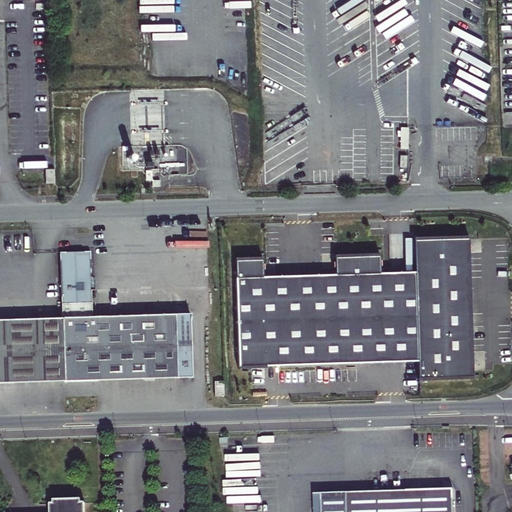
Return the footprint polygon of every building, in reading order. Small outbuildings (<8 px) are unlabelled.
[(45,169),(45,183),(54,183),(54,169),(45,169)] [(263,262),(235,263),(239,370),(418,364),(418,381),(473,380),(469,240),(414,243),(415,275),(380,276),(380,258),(334,260),(335,278),(263,280),(263,262)] [(62,318),(0,320),(0,383),(193,378),(191,314),(88,318),(88,304),(91,304),(91,291),(95,291),(94,280),(91,277),(90,252),(59,252),(62,318)] [(223,382),(214,382),(215,397),(224,396),(223,382)] [(453,511),(453,490),(443,490),(443,488),(437,481),(431,488),(431,491),(321,494),(321,511),(453,511)] [(85,511),(85,503),(81,503),(81,500),(54,501),(54,504),(50,504),(50,511),(85,511)]
